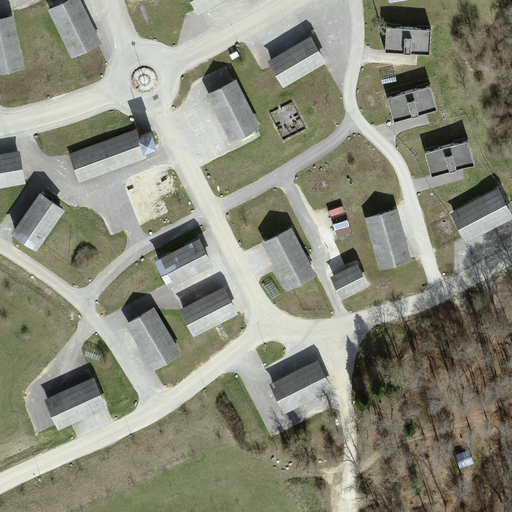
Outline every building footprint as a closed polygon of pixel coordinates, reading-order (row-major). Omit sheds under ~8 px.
[(76,0),(68,0),(50,9),(72,54),(97,42),(76,0)] [(191,0),(198,12),(219,0),(191,0)] [(12,17),(0,19),(0,69),(22,65),(12,17)] [(430,26),(386,24),(385,50),(429,52),(430,26)] [(309,38),(270,60),(283,83),(322,60),(309,38)] [(235,80),(208,94),(229,138),(257,125),(235,80)] [(429,83),(388,95),(394,118),(436,106),(429,83)] [(134,132),(71,155),(80,179),(143,155),(141,149),(136,137),(134,132)] [(148,132),(136,137),(141,149),(153,145),(148,132)] [(466,139),(423,152),(430,176),(473,164),(466,139)] [(16,153),(0,155),(0,182),(21,179),(16,153)] [(510,214),(497,189),(452,213),(465,238),(510,214)] [(59,209),(38,195),(13,231),(35,246),(59,209)] [(395,209),(367,217),(380,265),(408,257),(395,209)] [(290,229),(264,241),(286,285),(312,272),(290,229)] [(197,239),(157,260),(168,282),(209,262),(197,239)] [(356,265),(333,277),(342,295),(365,283),(356,265)] [(221,289),(182,310),(194,332),(233,311),(221,289)] [(152,308),(128,322),(153,366),(178,352),(152,308)] [(328,386),(316,362),(272,385),(285,408),(328,386)] [(90,379),(46,400),(59,427),(103,406),(90,379)]
